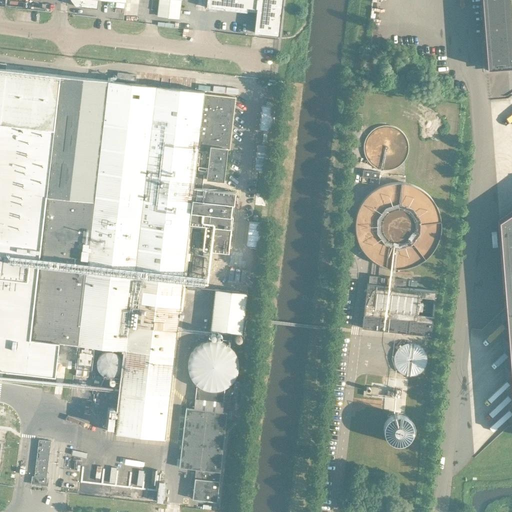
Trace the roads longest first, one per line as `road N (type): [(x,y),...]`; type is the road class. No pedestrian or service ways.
road 1 (residential): [(418,0),(471,55),(482,154),(441,511)]
road 2 (unclassified): [(258,57),(0,24)]
